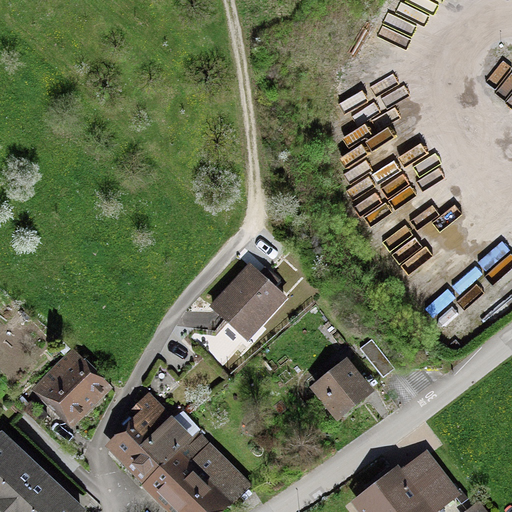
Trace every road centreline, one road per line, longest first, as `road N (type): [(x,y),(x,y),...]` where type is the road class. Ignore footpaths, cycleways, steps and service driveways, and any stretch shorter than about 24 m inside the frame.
road 1 (residential): [(262,225),(214,258),(166,319),(114,419),(100,476),(126,511)]
road 2 (residential): [(285,511),(452,381),(511,345)]
road 3 (unknown): [(505,0),(468,27),(449,85),(473,130),(511,158)]
